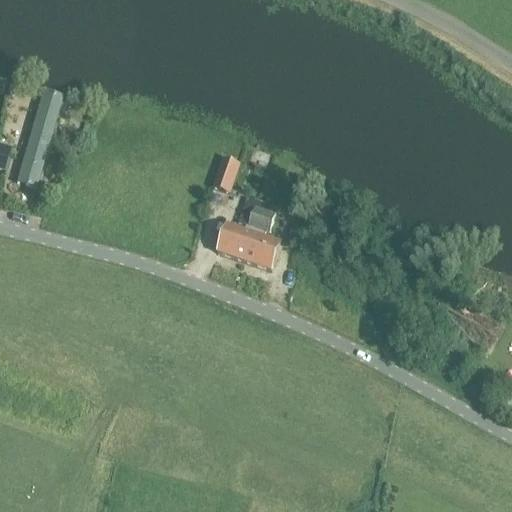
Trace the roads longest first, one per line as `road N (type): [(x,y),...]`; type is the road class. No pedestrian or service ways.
road 1 (unclassified): [(511,437),(329,339),(173,274),(0,227)]
road 2 (tertiary): [(511,66),(395,0)]
